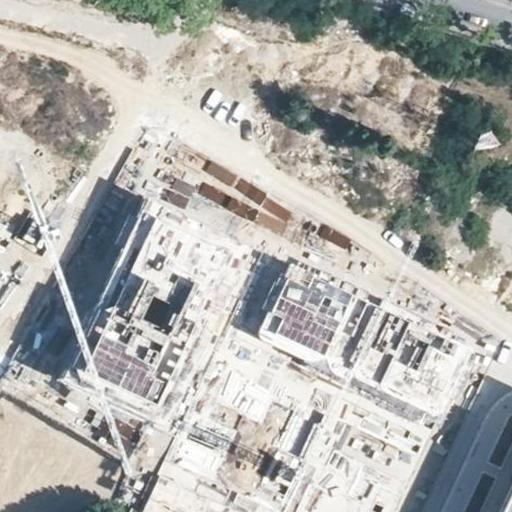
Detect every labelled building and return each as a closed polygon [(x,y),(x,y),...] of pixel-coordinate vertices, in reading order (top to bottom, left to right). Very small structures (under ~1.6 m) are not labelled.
[(511,127),(511,67),(508,65),(485,116),(511,127)] [(250,246),(144,196),(58,380),(165,431),(250,246)] [(440,411),(469,350),(287,263),(257,324),(440,411)] [(95,511),(119,471),(5,406),(0,414),(0,497),(18,468),(26,472),(18,486),(39,499),(48,485),(56,490),(43,511),(95,511)] [(391,511),(419,455),(340,417),(297,511),(252,511),(160,469),(140,511),(391,511)] [(511,511),(511,495),(503,511),(511,511)]
